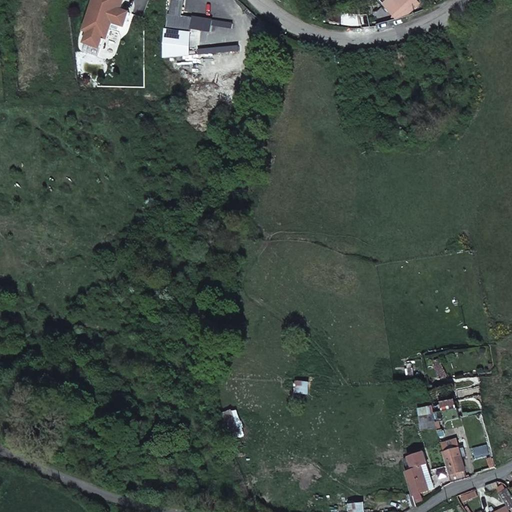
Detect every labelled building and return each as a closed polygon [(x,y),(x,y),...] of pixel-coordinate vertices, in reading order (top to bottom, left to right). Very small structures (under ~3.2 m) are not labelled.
[(129,0),(97,0),(87,29),(91,31),(86,44),(101,50),(106,36),(110,38),(112,32),(108,31),(111,23),(127,30),(132,16),(124,13),(129,0)] [(168,13),(167,27),(191,31),(193,18),(183,16),(184,1),(177,0),(171,0),(171,13),(168,13)] [(413,10),(421,3),(418,0),(380,0),(394,14),(410,13),(413,10)] [(360,11),(361,24),(369,24),(367,10),(360,11)] [(192,31),(191,31),(167,27),(165,27),(164,57),(192,51),(192,31)] [(450,487),(464,483),(458,463),(462,461),(460,453),(455,455),(452,446),(439,450),(449,480),(448,480),(450,487)] [(409,476),(403,478),(410,500),(419,497),(426,495),(425,490),(421,474),(426,472),(422,459),(406,463),(409,476)] [(432,489),(426,472),(421,474),(425,490),(432,489)] [(421,505),(419,497),(410,500),(413,510),(421,505)]
